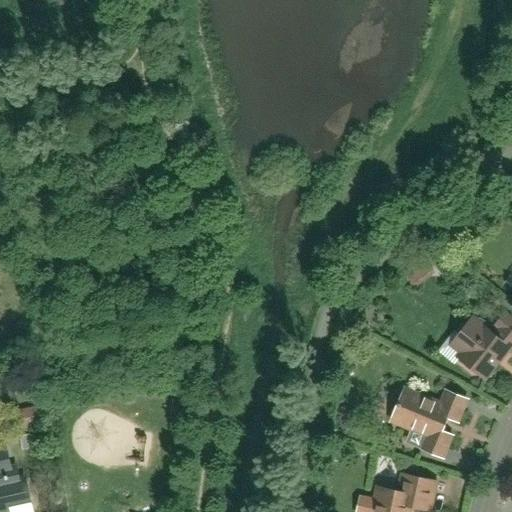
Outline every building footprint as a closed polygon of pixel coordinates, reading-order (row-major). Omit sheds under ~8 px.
[(511,284),(511,260),(501,276),(511,284)] [(482,372),(511,338),(511,319),(494,303),(478,320),(460,305),(437,331),(482,372)] [(414,431),(439,442),(466,382),(440,371),(432,389),(395,372),(379,406),(418,424),(414,431)] [(0,510),(10,508),(17,506),(14,495),(22,494),(19,480),(8,483),(7,479),(9,479),(8,476),(6,476),(5,473),(11,471),(8,458),(2,460),(0,448),(0,510)] [(359,511),(398,511),(403,492),(426,497),(432,465),(389,457),(387,469),(369,465),(359,511)] [(17,506),(10,508),(11,511),(34,511),(32,503),(30,503),(17,506)]
